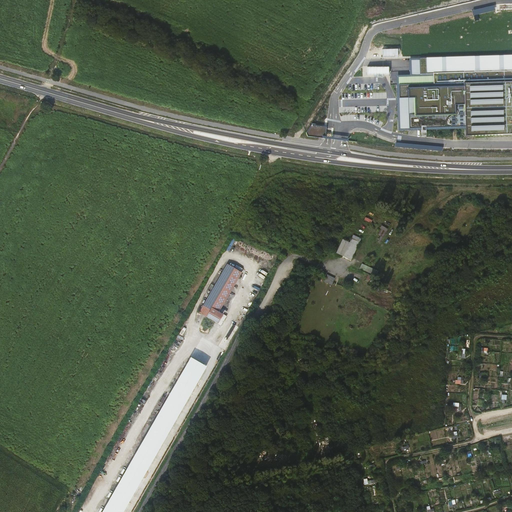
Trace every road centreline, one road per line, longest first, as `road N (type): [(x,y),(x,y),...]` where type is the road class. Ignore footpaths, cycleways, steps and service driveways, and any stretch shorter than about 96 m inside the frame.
road 1 (track): [(69,511),(183,305),(280,151)]
road 2 (primary): [(330,152),(133,117)]
road 3 (primary): [(133,117),(236,146),(315,157)]
road 4 (primary): [(315,157),(486,170)]
road 5 (primary): [(486,170),(330,152)]
road 6 (track): [(478,437),(386,462),(394,511)]
road 7 (primary): [(133,117),(0,79)]
road 8 (track): [(476,418),(467,405),(472,341),(511,339)]
